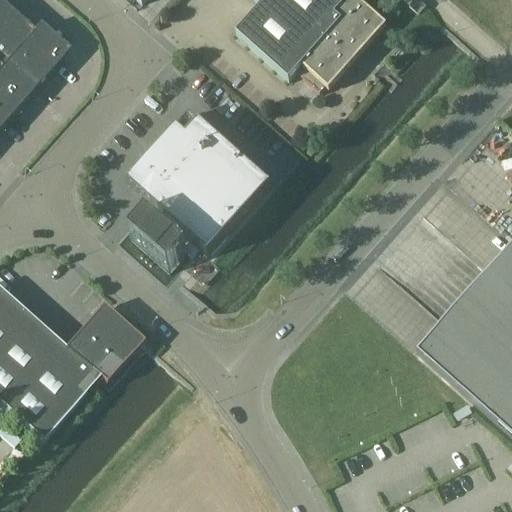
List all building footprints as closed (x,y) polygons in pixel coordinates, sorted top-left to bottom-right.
[(387,30),(352,0),(351,0),(348,3),(344,0),(253,0),(263,9),(237,38),(289,85),(296,77),(320,98),(325,91),(329,95),(382,35),(387,30)] [(416,0),(409,9),(419,18),(426,9),(416,0)] [(0,132),(69,56),(39,29),(32,36),(0,7),(0,132)] [(209,262),(271,192),(190,119),(134,181),(158,202),(151,210),(167,224),(159,233),(148,221),(130,241),(170,277),(187,257),(176,246),(183,239),(209,262)] [(511,250),(417,357),(480,413),(511,441),(511,250)] [(0,296),(0,410),(42,448),(98,385),(105,391),(140,351),(143,347),(102,311),(64,354),(0,296)]
